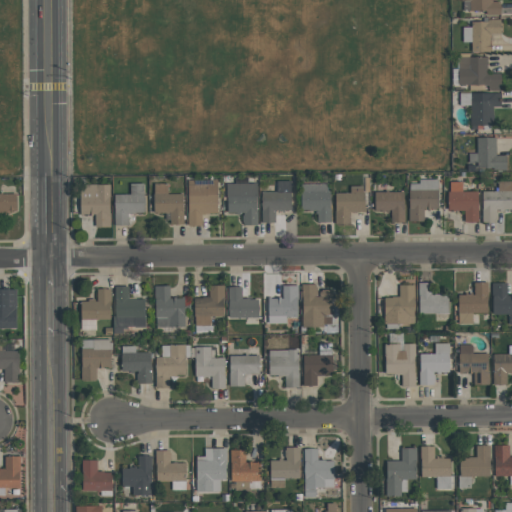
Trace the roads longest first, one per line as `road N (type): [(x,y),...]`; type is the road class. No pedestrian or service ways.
road 1 (residential): [(0,261),(511,253)]
road 2 (residential): [(116,420),(511,415)]
road 3 (residential): [(361,258),(364,511)]
road 4 (tertiary): [(49,0),(50,173)]
road 5 (tertiary): [(51,337),(52,481)]
